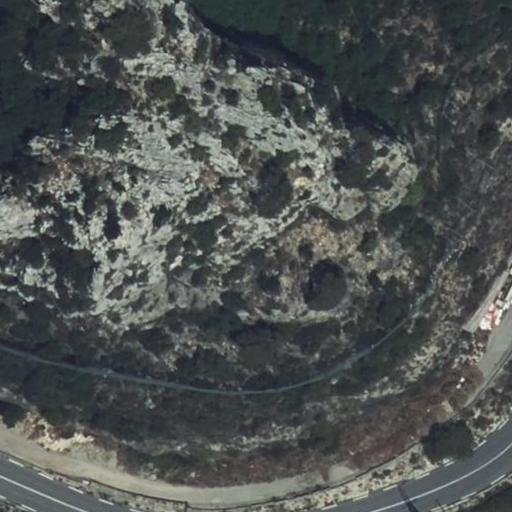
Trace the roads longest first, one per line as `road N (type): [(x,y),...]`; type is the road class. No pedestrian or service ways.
road 1 (motorway): [(0,126),(511,105)]
road 2 (motorway): [(319,0),(0,12)]
road 3 (secondary): [(511,444),(474,471),(373,511)]
